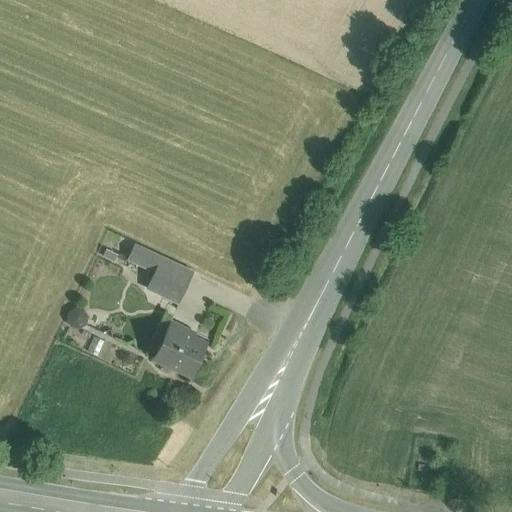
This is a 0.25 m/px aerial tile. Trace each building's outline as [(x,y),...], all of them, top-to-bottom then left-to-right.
[(160,256),(133,244),(127,258),(154,270),(154,269),(160,256)] [(193,271),(160,256),(154,269),(187,284),(193,271)] [(187,284),(154,269),(154,270),(146,287),(178,302),(187,284)] [(195,333),(170,321),(153,357),(191,375),(207,343),(193,337),(195,333)] [(439,460),(419,458),(418,470),(438,472),(439,460)]
